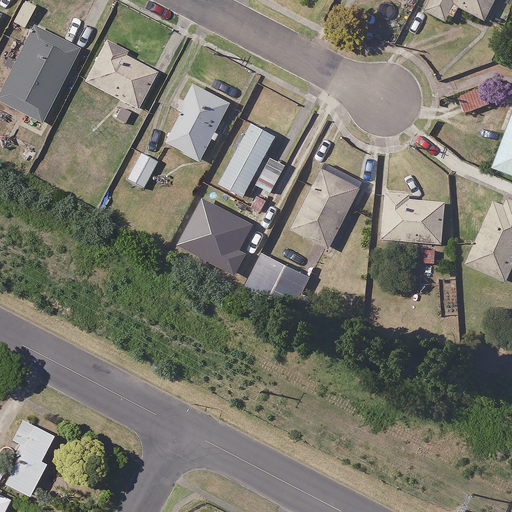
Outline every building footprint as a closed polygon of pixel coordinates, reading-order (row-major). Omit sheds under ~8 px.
[(494,0),(430,0),(426,8),(450,21),(458,4),(485,18),(494,0)] [(77,47),(34,25),(0,92),(0,99),(41,120),(77,47)] [(158,68),(104,39),(83,78),(136,107),(158,68)] [(230,101),(195,82),(165,140),(200,158),(230,101)] [(491,102),(485,85),(460,94),(465,111),(491,102)] [(511,112),(492,165),(511,172),(511,112)] [(251,180),(274,193),(288,168),(265,155),(277,133),(253,119),(220,181),(244,194),(251,180)] [(156,160),(139,151),(126,176),(143,185),(156,160)] [(361,184),(323,165),(292,227),(330,245),(361,184)] [(511,266),(511,195),(497,189),(466,262),(507,279),(511,266)] [(447,199),(389,191),(383,235),(441,242),(447,199)] [(311,274),(264,250),(249,280),(295,304),(311,274)] [(351,296),(325,290),(317,321),(343,327),(351,296)] [(53,430),(21,415),(11,437),(21,442),(3,481),(29,493),(45,459),(40,457),(53,430)] [(0,511),(1,511),(8,498),(0,493),(0,511)]
